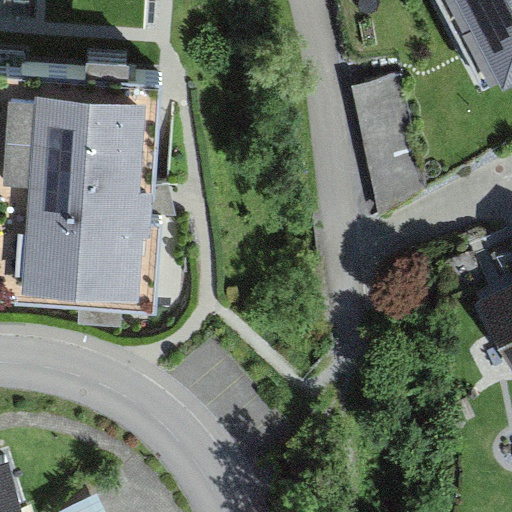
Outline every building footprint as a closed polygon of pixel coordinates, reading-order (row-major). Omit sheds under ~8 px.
[(511,0),(448,0),(492,85),(511,75),(511,0)] [(358,78),(383,200),(436,189),(411,67),(358,78)] [(149,307),(165,114),(21,102),(5,295),(149,307)] [(511,296),(478,307),(511,376),(511,296)] [(0,511),(28,511),(9,447),(0,449),(0,511)] [(67,511),(120,511),(112,488),(64,504),(67,511)]
